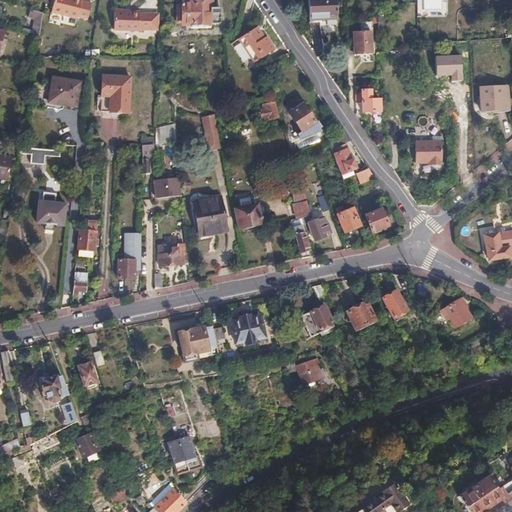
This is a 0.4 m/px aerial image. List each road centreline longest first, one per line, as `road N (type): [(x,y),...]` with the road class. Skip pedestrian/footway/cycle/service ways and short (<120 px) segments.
road 1 (residential): [(0,335),(407,252)]
road 2 (tertiary): [(196,511),(308,449),(511,373)]
road 3 (residential): [(422,232),(269,0)]
